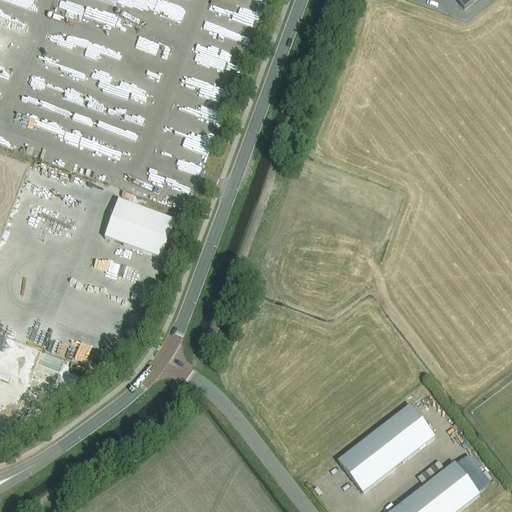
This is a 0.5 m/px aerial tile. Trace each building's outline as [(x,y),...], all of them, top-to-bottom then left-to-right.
[(455,0),(464,11),(478,0),(455,0)] [(105,241),(161,261),(175,223),(119,203),(105,241)] [(104,239),(107,231),(109,225),(104,223),(99,237),(104,239)] [(410,408),(338,463),(363,496),(435,440),(410,408)] [(418,479),(424,487),(446,471),(440,463),(418,479)] [(394,511),(460,511),(480,497),(455,465),(394,511)]
